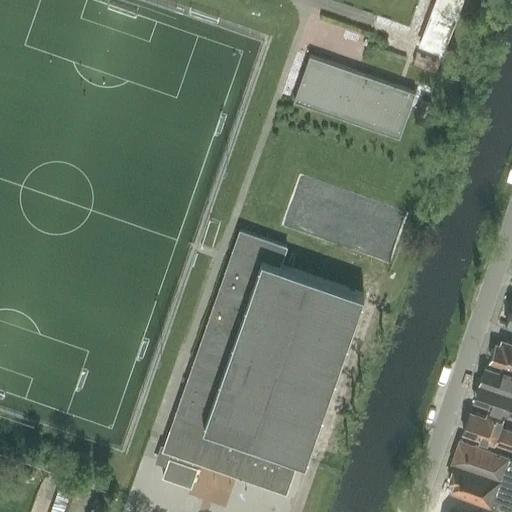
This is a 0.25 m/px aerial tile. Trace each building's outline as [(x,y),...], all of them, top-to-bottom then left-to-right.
[(463,0),(435,0),(419,46),(444,55),(463,0)] [(402,137),(417,92),(312,54),(296,100),(402,137)] [(415,56),(412,65),(435,73),(438,64),(415,56)] [(432,102),(423,99),(415,122),(424,125),(432,102)] [(191,489),(201,461),(287,491),(299,458),(307,460),(365,294),(282,265),(289,245),(242,229),(159,465),(166,468),(162,479),(191,489)] [(511,343),(502,340),(501,345),(497,344),(495,348),(492,349),(491,353),(492,356),(490,362),(511,369),(511,343)] [(486,367),(480,385),(511,395),(511,372),(504,369),(503,373),(486,367)] [(511,395),(480,385),(474,401),(489,407),(490,409),(506,414),(506,412),(511,414),(511,395)] [(511,448),(511,430),(501,427),(504,418),(488,413),(487,417),(471,411),(464,432),(511,448)] [(491,505),(511,511),(511,457),(461,440),(455,457),(457,457),(450,479),(455,481),(451,492),(491,505)] [(63,480),(52,511),(56,511),(65,511),(75,484),(63,480)]
